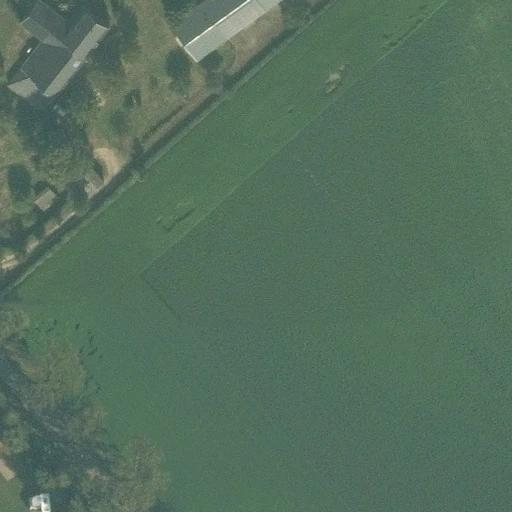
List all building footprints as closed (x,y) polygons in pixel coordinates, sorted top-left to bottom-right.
[(69,20),(43,0),(34,0),(20,19),(43,37),(9,81),(42,107),(55,91),(109,22),(83,1),(69,20)] [(199,0),(170,21),(176,30),(197,58),(277,0),(199,0)] [(84,197),(104,179),(76,148),(56,166),(84,197)] [(46,207),(59,195),(47,182),(33,195),(46,207)] [(0,476),(3,483),(24,472),(12,451),(0,458),(0,476)] [(50,511),(50,495),(31,496),(31,511),(50,511)]
